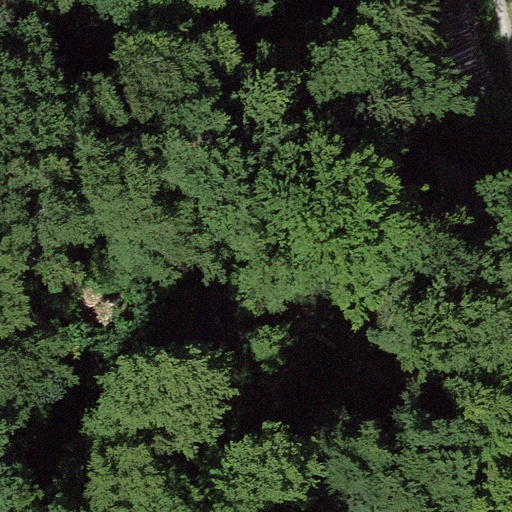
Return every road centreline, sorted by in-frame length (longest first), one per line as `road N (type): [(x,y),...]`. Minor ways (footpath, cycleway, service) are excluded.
road 1 (residential): [(201,0),(220,149),(224,250),(215,320),(187,410),(122,511)]
road 2 (track): [(497,511),(511,464),(511,37),(504,0)]
